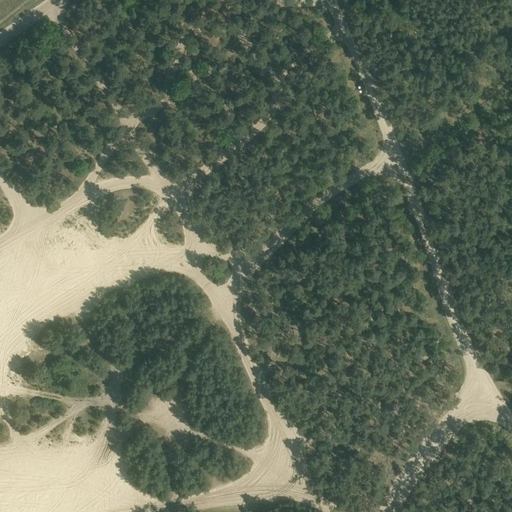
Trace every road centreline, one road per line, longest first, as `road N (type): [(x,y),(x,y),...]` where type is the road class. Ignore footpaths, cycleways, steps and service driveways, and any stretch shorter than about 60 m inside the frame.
road 1 (track): [(511,423),(443,301),(405,177),(328,0)]
road 2 (unknown): [(341,27),(272,79),(255,125),(175,190)]
road 3 (track): [(389,511),(418,455),(487,386)]
